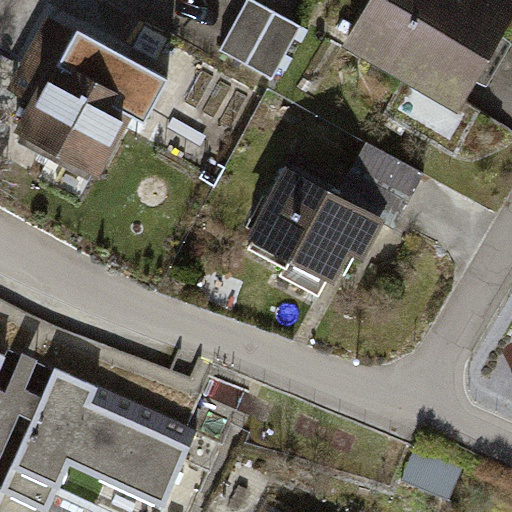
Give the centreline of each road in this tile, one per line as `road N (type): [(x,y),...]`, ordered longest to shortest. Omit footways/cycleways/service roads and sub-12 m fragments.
road 1 (residential): [(0,240),(215,333),(412,403)]
road 2 (residential): [(412,403),(511,237)]
